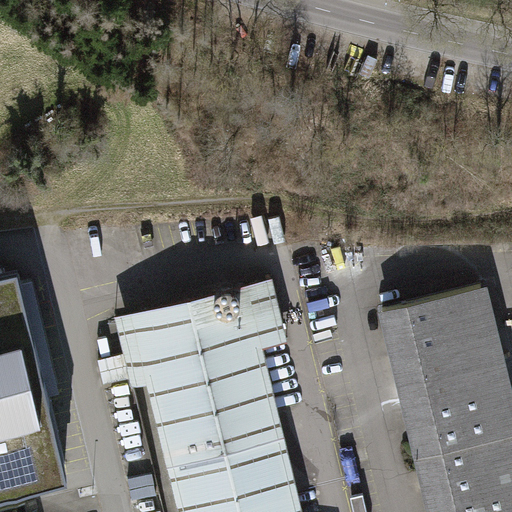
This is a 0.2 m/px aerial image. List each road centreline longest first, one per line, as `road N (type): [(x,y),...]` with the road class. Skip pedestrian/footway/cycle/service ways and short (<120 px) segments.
road 1 (tertiary): [(294,0),(511,57)]
road 2 (residential): [(121,511),(76,306)]
